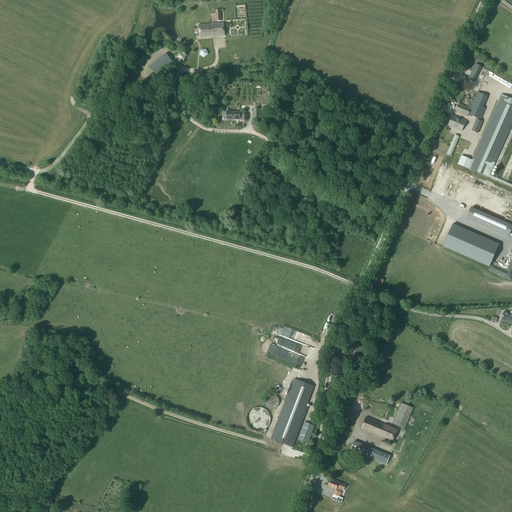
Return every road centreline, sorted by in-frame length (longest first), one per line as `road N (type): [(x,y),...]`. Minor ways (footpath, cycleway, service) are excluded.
road 1 (tertiary): [(298,511),(325,423),(332,352),(483,0)]
road 2 (track): [(362,288),(28,189),(35,165)]
road 3 (track): [(183,69),(160,51),(47,168),(0,161)]
